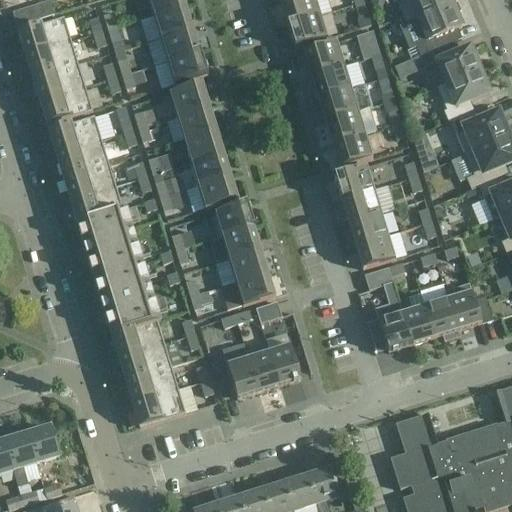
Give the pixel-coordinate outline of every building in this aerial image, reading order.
[(67,14),(89,7),(86,0),(82,0),(65,6),(67,14)] [(147,0),(153,19),(186,9),(183,0),(147,0)] [(314,0),(297,0),(280,5),(287,28),(320,18),(314,0)] [(375,0),(369,3),(373,14),(381,11),(383,4),(381,0),(375,0)] [(413,23),(452,7),(449,0),(401,0),(402,1),(404,0),(408,0),(418,20),(413,22),(413,23)] [(17,29),(53,17),(49,4),(12,15),(17,29)] [(363,5),(355,7),(359,21),(368,19),(363,5)] [(396,27),(408,25),(404,6),(392,8),(396,27)] [(452,7),(413,23),(423,46),(416,48),(421,59),(423,58),(446,48),(448,47),(444,37),(462,30),(452,7)] [(160,42),(193,32),(186,9),(153,19),(160,42)] [(107,33),(116,31),(112,17),(103,19),(107,33)] [(320,18),(287,28),(294,52),(327,42),(320,18)] [(25,59),(71,45),(63,21),(18,35),(25,59)] [(93,38),(102,35),(97,21),(89,24),(93,38)] [(116,31),(107,33),(112,47),(120,45),(116,31)] [(167,65),(200,55),(193,32),(160,42),(167,65)] [(102,35),(93,38),(97,52),(106,49),(102,35)] [(131,54),(156,47),(152,35),(128,42),(131,54)] [(371,61),(380,58),(375,44),(367,47),(371,61)] [(32,81),(78,68),(71,45),(25,59),(32,81)] [(311,79),(344,69),(337,45),(304,55),(311,79)] [(470,50),(450,58),(446,48),(423,58),(427,68),(436,64),(445,87),(437,90),(437,91),(480,73),(470,50)] [(200,55),(167,65),(174,89),(207,79),(200,55)] [(380,58),(371,61),(375,75),(384,72),(380,58)] [(121,79),(130,77),(126,63),(117,65),(121,79)] [(107,84),(116,81),(112,67),(103,70),(107,84)] [(39,104),(85,90),(78,68),(32,81),(39,104)] [(344,69),(311,79),(318,102),(351,92),(344,69)] [(443,114),(448,125),(451,124),(473,115),(469,104),(489,96),(480,73),(437,91),(446,113),(443,114)] [(130,77),(121,79),(126,93),(134,91),(130,77)] [(116,81),(107,84),(111,98),(120,95),(116,81)] [(383,98),(391,95),(387,81),(378,84),(383,98)] [(151,99),(165,94),(161,83),(147,88),(151,99)] [(176,121),(209,111),(201,87),(169,97),(176,121)] [(85,90),(39,104),(47,128),(92,114),(85,90)] [(351,92),(318,102),(325,125),(358,115),(351,92)] [(376,116),(385,114),(380,97),(358,104),(362,117),(368,115),(372,130),(379,128),(376,116)] [(209,111),(176,121),(183,144),(216,134),(209,111)] [(392,130),(401,127),(397,113),(388,116),(392,130)] [(358,115),(325,125),(332,148),(365,138),(358,115)] [(480,123),(478,124),(473,115),(451,124),(455,134),(457,133),(464,131),(473,153),(508,139),(498,116),(480,123)] [(138,132),(147,130),(142,116),(134,119),(138,132)] [(56,157),(101,143),(94,120),(48,134),(56,157)] [(123,137),(132,134),(128,120),(119,123),(123,137)] [(401,127),(392,130),(396,144),(405,141),(401,127)] [(147,130),(138,132),(142,146),(151,144),(147,130)] [(132,134),(123,137),(128,151),(137,148),(132,134)] [(216,134),(183,144),(190,167),(223,157),(216,134)] [(416,154),(430,150),(423,137),(411,140),(416,154)] [(365,138),(332,148),(339,172),(372,162),(365,138)] [(481,189),(504,180),(500,170),(511,164),(511,149),(508,139),(473,153),(483,176),(477,179),(481,189)] [(101,143),(56,157),(63,180),(108,166),(101,143)] [(223,157),(190,167),(197,190),(230,179),(223,157)] [(156,161),(148,164),(152,179),(161,176),(156,161)] [(108,166),(63,180),(70,203),(115,189),(108,166)] [(138,183),(146,180),(142,166),(133,169),(138,183)] [(409,183),(417,180),(413,166),(404,169),(409,183)] [(341,204),(374,194),(366,170),(333,180),(341,204)] [(230,179),(197,190),(204,213),(237,203),(230,179)] [(146,180),(138,183),(142,197),(151,194),(146,180)] [(417,180),(409,183),(413,197),(422,194),(417,180)] [(501,220),(511,215),(511,187),(508,190),(504,180),(481,189),(485,200),(492,197),(501,220)] [(159,201),(168,199),(164,185),(155,187),(159,201)] [(77,226),(122,212),(115,189),(70,203),(77,226)] [(374,194),(341,204),(348,227),(381,217),(374,194)] [(178,196),(168,199),(159,201),(163,215),(182,210),(178,196)] [(380,204),(382,216),(404,212),(401,200),(380,204)] [(148,215),(156,213),(153,203),(145,206),(148,215)] [(221,240),(254,230),(247,207),(214,217),(221,240)] [(442,210),(435,213),(439,221),(446,218),(442,210)] [(111,339),(157,325),(159,324),(124,211),(122,212),(77,226),(111,339)] [(423,229),(431,226),(427,212),(418,215),(423,229)] [(504,245),(509,255),(511,253),(511,215),(501,220),(511,242),(504,245)] [(381,217),(348,227),(355,250),(388,239),(381,217)] [(431,226),(423,229),(427,243),(436,240),(431,226)] [(228,263),(261,253),(254,230),(221,240),(228,263)] [(175,254),(184,252),(180,238),(171,240),(175,254)] [(388,239),(355,250),(362,273),(395,263),(388,239)] [(399,259),(427,255),(426,244),(397,247),(399,259)] [(460,259),(457,250),(443,254),(446,263),(460,259)] [(184,252),(175,254),(180,268),(188,266),(184,252)] [(235,286),(268,276),(261,253),(228,263),(235,286)] [(164,268),(172,265),(169,255),(161,258),(164,268)] [(420,262),(423,270),(436,266),(434,257),(420,262)] [(388,272),(390,280),(404,276),(402,267),(388,272)] [(392,287),(390,280),(388,272),(374,276),(364,279),(369,294),(392,287)] [(170,289),(179,286),(176,276),(167,279),(170,289)] [(268,276),(235,286),(242,310),(275,300),(268,276)] [(190,300),(198,298),(194,284),(185,286),(190,300)] [(198,298),(190,300),(194,314),(203,312),(212,308),(207,295),(198,298)] [(447,302),(457,335),(481,328),(471,295),(447,302)] [(485,300),(474,303),(481,327),(493,324),(485,300)] [(457,335),(447,302),(424,309),(434,342),(441,340),(443,346),(459,341),(457,335)] [(276,306),(256,312),(261,327),(281,321),(276,306)] [(401,316),(411,349),(434,342),(424,309),(401,316)] [(234,319),(237,327),(251,323),(248,314),(234,319)] [(411,349),(401,316),(378,323),(388,356),(411,349)] [(237,327),(234,319),(221,323),(223,332),(237,327)] [(186,340),(195,338),(191,324),(182,326),(186,340)] [(157,325),(111,339),(119,362),(164,348),(157,325)] [(195,338),(186,340),(190,354),(199,352),(195,338)] [(126,385),(171,371),(164,348),(119,362),(126,385)] [(268,355),(279,390),(300,383),(290,348),(268,355)] [(248,361),(258,396),(279,390),(268,355),(248,361)] [(258,396),(248,361),(226,368),(237,403),(258,396)] [(200,386),(209,383),(205,370),(196,372),(200,386)] [(133,408),(178,394),(171,371),(126,385),(133,408)] [(209,383),(200,386),(205,400),(213,397),(209,383)] [(393,461),(403,493),(407,492),(409,499),(405,501),(406,502),(409,511),(476,511),(485,509),(485,511),(499,511),(511,508),(511,391),(496,396),(505,425),(436,447),(427,418),(400,427),(409,456),(393,461)] [(178,394),(133,408),(140,431),(185,417),(178,394)] [(26,438),(35,467),(58,460),(50,431),(26,438)] [(4,445),(12,474),(35,467),(26,438),(4,445)] [(0,445),(0,477),(12,474),(4,445),(0,445)] [(307,479),(316,508),(316,511),(328,511),(326,505),(339,501),(330,472),(307,479)] [(304,511),(316,508),(307,479),(284,487),(292,511),(304,511)] [(35,493),(30,495),(25,480),(16,483),(20,498),(24,510),(39,505),(35,493)] [(47,503),(62,499),(77,493),(74,482),(67,485),(59,488),(43,492),(47,503)] [(292,511),(284,487),(262,494),(267,511),(292,511)] [(267,511),(262,494),(239,501),(242,511),(267,511)] [(8,511),(18,511),(24,510),(20,498),(5,503),(8,511)] [(74,511),(71,500),(32,511),(74,511)] [(242,511),(239,501),(216,508),(217,511),(242,511)]
